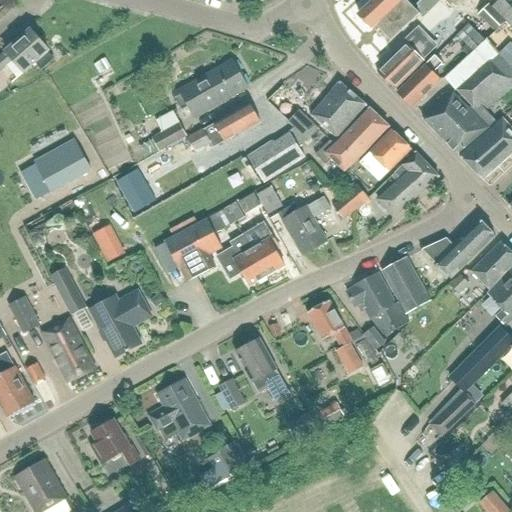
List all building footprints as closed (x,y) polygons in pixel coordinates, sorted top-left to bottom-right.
[(388,43),(419,16),(422,18),(441,0),(419,0),(415,4),(418,7),(414,10),(405,0),(375,0),(358,15),(372,32),(376,29),(388,43)] [(488,4),(477,14),(495,31),(506,21),(511,14),(511,8),(502,0),(496,0),(491,6),(488,4)] [(427,18),(419,23),(432,45),(441,39),(427,18)] [(468,55),(445,77),(455,90),(477,115),(511,85),(511,28),(506,21),(495,31),(485,40),(468,55)] [(468,23),(456,34),(467,44),(462,50),(468,55),(485,40),(468,23)] [(393,90),(423,61),(435,48),(415,28),(402,40),(407,45),(377,74),(393,90)] [(48,51),(49,50),(31,29),(0,56),(0,71),(14,60),(24,72),(36,62),(42,69),(55,58),(48,51)] [(433,74),(442,66),(435,58),(397,94),(411,109),(440,81),(433,74)] [(231,60),(179,89),(172,93),(181,109),(188,106),(194,116),(246,87),(231,60)] [(337,139),(365,106),(339,84),(311,116),(337,139)] [(424,120),(440,137),(468,111),(452,94),(424,120)] [(250,105),(215,125),(187,137),(195,151),(211,143),(213,148),(225,142),(260,122),(250,105)] [(187,136),(176,115),(172,110),(156,120),(159,125),(163,131),(152,137),(153,139),(141,147),(146,156),(158,148),(160,150),(187,136)] [(316,130),(297,111),(286,124),(294,131),(290,135),(299,146),(316,130)] [(331,140),(322,150),(316,154),(325,163),(331,158),(346,173),(389,129),(369,111),(337,145),(331,140)] [(456,154),(484,128),(468,111),(440,137),(456,154)] [(483,181),(511,153),(511,132),(499,119),(460,157),(483,181)] [(263,181),(303,156),(289,133),(249,159),(263,181)] [(392,133),(372,154),(370,152),(359,162),(371,175),(380,183),(411,152),(392,133)] [(74,139),(34,160),(51,192),(66,184),(65,181),(89,168),(74,139)] [(416,156),(403,168),(391,178),(398,185),(379,201),(395,218),(438,179),(416,156)] [(154,201),(136,170),(116,182),(134,212),(154,201)] [(248,194),(258,216),(290,201),(280,179),(248,194)] [(357,185),(345,195),(356,209),(368,199),(357,185)] [(356,209),(345,195),(332,205),(343,218),(356,209)] [(324,197),(308,206),(298,212),(299,213),(296,215),(291,206),(277,213),(301,256),(327,242),(315,219),(314,217),(331,208),(324,197)] [(224,210),(213,216),(221,231),(232,225),(224,210)] [(215,234),(221,231),(213,216),(165,242),(180,271),(222,248),(215,234)] [(448,236),(423,248),(451,277),(496,234),(481,218),(454,244),(448,236)] [(123,249),(110,224),(92,234),(104,258),(123,249)] [(258,228),(245,235),(265,273),(267,277),(285,267),(274,248),(277,247),(270,234),(263,238),(258,228)] [(232,246),(217,255),(230,279),(242,272),(250,287),(267,277),(265,273),(245,235),(231,243),(232,246)] [(511,264),(511,251),(502,241),(473,270),(489,287),(511,264)] [(382,269),(407,313),(432,299),(407,255),(382,269)] [(50,275),(72,315),(87,307),(66,267),(50,275)] [(511,269),(488,292),(503,308),(495,316),(506,327),(511,321),(511,269)] [(370,317),(384,310),(395,329),(409,322),(399,302),(396,303),(379,271),(353,285),(354,286),(347,290),(355,305),(362,302),(370,317)] [(460,273),(449,284),(459,294),(470,283),(460,273)] [(90,309),(116,357),(143,343),(134,326),(153,316),(138,290),(119,300),(116,295),(90,309)] [(26,295),(9,305),(23,333),(41,324),(26,295)] [(335,333),(342,347),(337,350),(350,373),(363,365),(351,343),(353,341),(330,299),(308,311),(323,339),(335,333)] [(95,367),(70,318),(43,332),(69,381),(95,367)] [(385,342),(373,326),(362,335),(375,350),(385,342)] [(511,337),(501,326),(472,354),(448,376),(466,392),(488,369),(511,344),(511,337)] [(259,392),(267,387),(275,401),(290,393),(286,386),(276,368),(277,368),(260,338),(236,351),(259,392)] [(35,400),(16,366),(15,367),(7,352),(0,355),(0,401),(8,415),(35,400)] [(38,362),(26,368),(34,384),(46,377),(38,362)] [(379,389),(392,382),(382,364),(369,370),(379,389)] [(233,410),(246,402),(233,378),(219,385),(233,410)] [(158,394),(164,406),(149,414),(158,431),(174,422),(183,440),(211,424),(186,379),(158,394)] [(463,391),(430,424),(442,437),(476,404),(463,391)] [(511,392),(501,403),(511,413),(511,392)] [(336,402),(317,413),(324,426),(344,416),(336,402)] [(135,447),(132,449),(115,419),(92,432),(97,440),(89,445),(100,464),(122,451),(130,465),(141,459),(135,447)] [(251,466),(240,443),(209,459),(213,468),(199,476),(206,490),(251,466)] [(36,511),(68,511),(71,510),(66,500),(69,498),(46,459),(16,476),(36,511)] [(508,511),(492,491),(479,502),(487,511),(508,511)]
